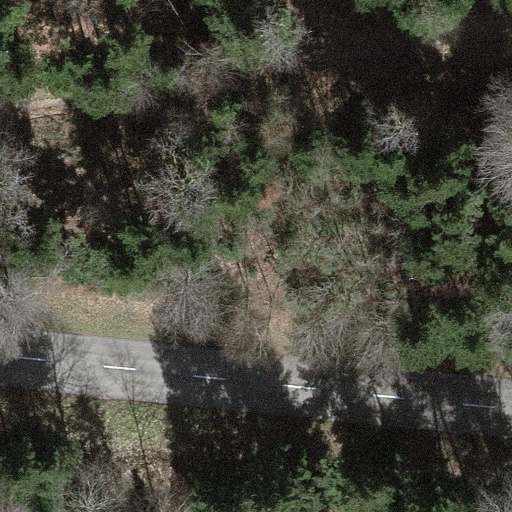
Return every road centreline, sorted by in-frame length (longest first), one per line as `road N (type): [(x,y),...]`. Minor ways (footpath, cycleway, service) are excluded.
road 1 (track): [(0,109),(511,37)]
road 2 (secondary): [(511,419),(0,359)]
